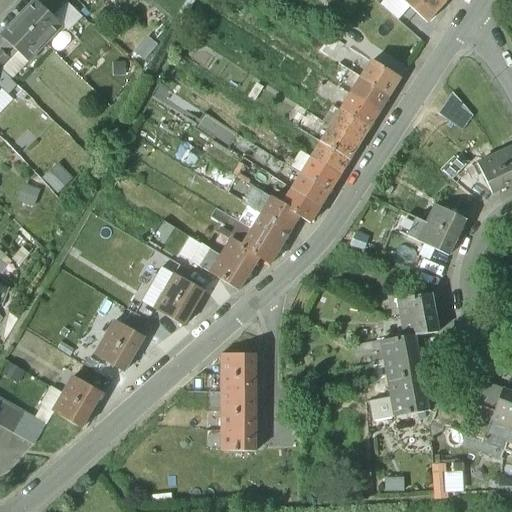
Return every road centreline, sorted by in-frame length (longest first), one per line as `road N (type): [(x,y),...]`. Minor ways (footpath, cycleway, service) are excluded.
road 1 (residential): [(469,15),(287,276),(20,511)]
road 2 (residential): [(511,208),(485,219),(462,256),(455,301),(469,346),(511,378)]
